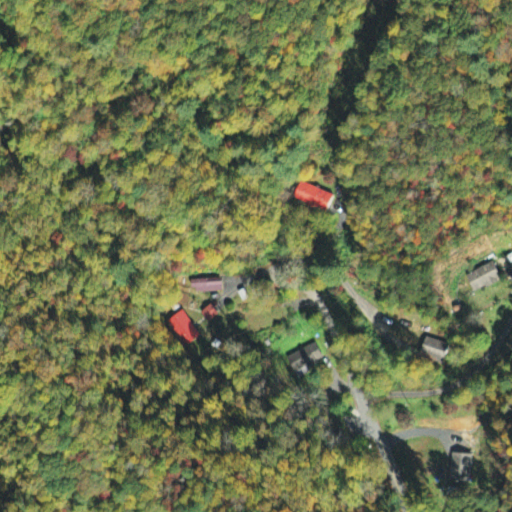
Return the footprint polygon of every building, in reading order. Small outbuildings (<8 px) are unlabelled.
[(293,199),(325,214),(333,197),(301,182),(293,199)] [(474,295),(501,281),(492,263),(465,276),(474,295)] [(191,281),(191,293),(221,293),(221,280),(191,281)] [(208,324),(218,315),(209,305),(199,314),(208,324)] [(166,322),(184,349),(200,337),(181,311),(166,322)] [(449,346),(426,338),(420,358),(443,365),(449,346)] [(323,360),(314,344),(286,358),(294,374),(323,360)] [(449,483),(467,485),(471,456),(453,454),(449,483)]
